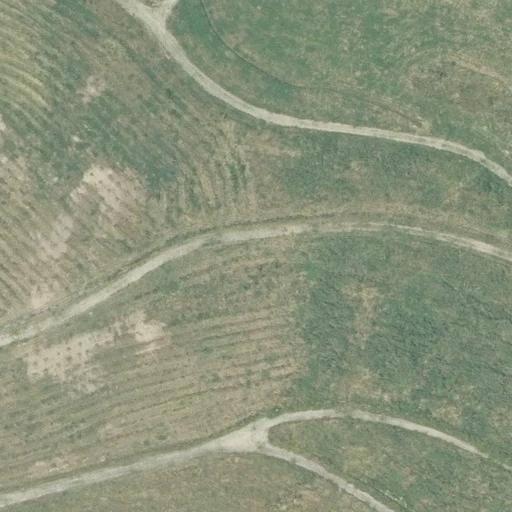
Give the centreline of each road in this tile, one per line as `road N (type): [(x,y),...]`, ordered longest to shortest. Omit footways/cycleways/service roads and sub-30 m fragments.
road 1 (track): [(0,341),(32,333),(194,245),(244,235),(344,223),(420,232),(511,257)]
road 2 (track): [(126,0),(153,17),(216,86),(282,125),(391,139),(478,162),(511,186)]
road 3 (track): [(0,504),(245,445),(318,470),(383,511)]
road 4 (track): [(511,466),(422,428),(337,411),(261,425),(245,445)]
